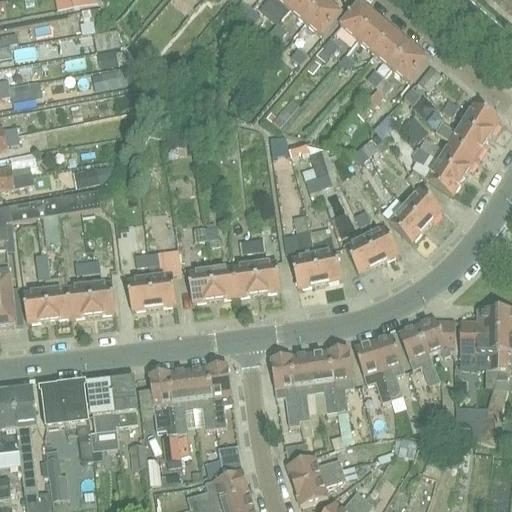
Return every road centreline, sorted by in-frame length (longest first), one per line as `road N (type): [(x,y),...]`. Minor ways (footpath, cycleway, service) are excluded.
road 1 (residential): [(246,340),(344,326),(394,307),(483,233)]
road 2 (residential): [(0,371),(246,340)]
road 3 (residential): [(511,111),(370,0)]
road 4 (residential): [(275,511),(246,340)]
